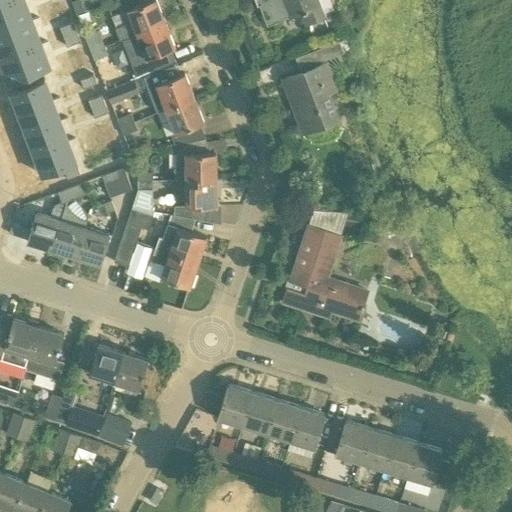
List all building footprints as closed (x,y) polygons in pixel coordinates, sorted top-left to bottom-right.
[(24,0),(11,0),(0,4),(0,32),(32,20),(24,0)] [(79,0),(76,0),(71,2),(76,14),(83,10),(79,0)] [(151,0),(128,9),(133,21),(115,28),(119,40),(138,33),(138,34),(166,23),(157,0),(151,0)] [(260,0),(262,4),(259,4),(267,25),(283,20),(283,18),(290,15),(291,17),(302,12),(307,25),(325,18),(318,0),(260,0)] [(32,20),(0,32),(0,59),(41,44),(32,20)] [(64,35),(76,31),(73,23),(62,27),(64,35)] [(176,47),(166,23),(138,34),(148,58),(176,47)] [(90,52),(105,47),(98,29),(83,35),(90,52)] [(76,31),(64,35),(67,42),(78,38),(76,31)] [(343,51),(339,41),(339,40),(323,46),(328,58),(343,52),(343,51)] [(51,69),(41,44),(0,59),(9,84),(51,69)] [(108,54),(105,47),(90,52),(93,60),(108,54)] [(71,66),(90,58),(86,48),(67,56),(71,66)] [(327,64),(284,80),(290,96),(292,95),(306,131),(338,119),(328,93),(337,90),(327,64)] [(167,108),(196,97),(186,73),(157,84),(167,108)] [(93,76),(82,80),(85,88),(96,84),(93,76)] [(133,78),(105,89),(110,104),(139,93),(133,78)] [(20,113),(54,100),(46,80),(12,92),(20,113)] [(92,108),(104,104),(101,96),(89,101),(92,108)] [(196,97),(167,108),(176,132),(170,135),(174,144),(175,144),(205,138),(200,124),(205,122),(196,97)] [(61,120),(54,100),(20,113),(28,133),(61,120)] [(106,111),(104,104),(92,108),(95,116),(106,111)] [(120,127),(134,121),(130,113),(116,118),(120,127)] [(69,140),(61,120),(28,133),(35,153),(69,140)] [(134,121),(120,127),(123,135),(137,129),(134,121)] [(205,138),(175,144),(176,167),(174,167),(174,179),(186,179),(217,179),(217,152),(206,152),(205,138)] [(69,140),(35,153),(44,174),(77,161),(69,140)] [(101,175),(110,197),(131,188),(123,167),(101,175)] [(137,180),(152,180),(152,172),(137,172),(137,180)] [(186,179),(186,205),(174,205),(173,215),(195,219),(217,223),(217,179),(186,179)] [(152,189),(152,180),(137,180),(137,189),(152,189)] [(53,204),(52,216),(36,212),(27,242),(50,249),(60,219),(62,219),(66,201),(87,193),(83,182),(57,191),(60,201),(53,204)] [(99,215),(115,210),(111,200),(96,205),(99,215)] [(133,202),(122,236),(136,241),(138,235),(141,226),(149,229),(153,215),(151,214),(153,208),(133,202)] [(343,227),(348,212),(317,202),(312,216),(343,227)] [(159,236),(155,247),(198,261),(206,237),(191,232),(195,219),(173,215),(170,214),(162,238),(159,236)] [(84,226),(62,219),(60,219),(50,249),(74,256),(84,226)] [(22,225),(12,222),(9,233),(19,236),(22,225)] [(360,321),(369,291),(329,278),(340,241),(338,241),(340,235),(308,225),(284,302),(330,317),(331,312),(360,321)] [(108,233),(84,226),(74,256),(99,263),(108,233)] [(128,267),(136,241),(122,236),(113,262),(128,267)] [(198,261),(155,247),(150,260),(165,265),(161,277),(190,286),(198,261)] [(0,324),(0,359),(25,367),(24,369),(26,370),(39,327),(14,319),(11,328),(0,324)] [(65,335),(39,327),(26,370),(58,379),(63,362),(57,360),(65,335)] [(115,382),(124,353),(99,345),(90,374),(115,382)] [(149,360),(124,353),(115,382),(140,390),(149,360)] [(242,424),(252,391),(228,384),(217,417),(242,424)] [(64,389),(62,396),(54,419),(67,423),(76,392),(64,389)] [(277,399),(252,391),(242,424),(267,432),(277,399)] [(54,419),(62,396),(51,393),(44,416),(54,419)] [(114,412),(119,397),(109,394),(105,409),(114,412)] [(301,407),(277,399),(267,432),(290,439),(286,452),(287,452),(301,407)] [(326,414),(301,407),(287,452),(298,456),(302,443),(316,447),(326,414)] [(3,409),(0,418),(0,420),(7,423),(11,411),(3,409)] [(97,436),(102,437),(121,444),(130,421),(106,412),(97,436)] [(30,418),(27,430),(34,432),(38,421),(30,418)] [(359,460),(369,427),(345,420),(335,453),(359,460)] [(38,421),(34,432),(42,435),(46,423),(38,421)] [(394,435),(369,427),(359,460),(384,468),(394,435)] [(394,435),(384,468),(408,475),(418,442),(394,435)] [(443,450),(418,442),(408,475),(433,483),(444,487),(452,463),(440,460),(443,450)] [(230,463),(234,451),(209,444),(205,455),(230,463)] [(259,459),(234,451),(230,463),(255,471),(259,459)] [(259,459),(255,471),(279,478),(283,466),(259,459)] [(2,464),(0,468),(0,503),(5,505),(19,471),(2,464)] [(283,466),(279,478),(303,485),(306,474),(283,466)] [(19,471),(5,505),(21,511),(23,511),(37,478),(19,471)] [(347,499),(351,487),(327,480),(323,491),(347,499)] [(351,487),(347,499),(372,507),(376,495),(351,487)] [(396,511),(400,502),(376,495),(372,507),(390,511),(396,511)] [(324,511),(338,511),(340,508),(329,502),(324,511)] [(400,502),(396,511),(422,511),(423,509),(400,502)]
